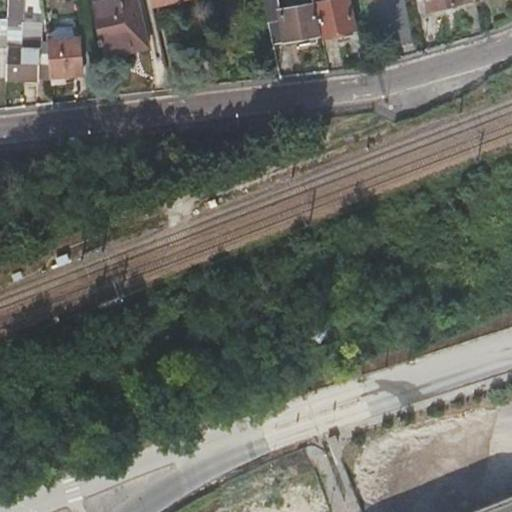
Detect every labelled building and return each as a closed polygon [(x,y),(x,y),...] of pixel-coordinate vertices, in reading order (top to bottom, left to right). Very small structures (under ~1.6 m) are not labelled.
[(9,21),(17,21),(25,21),(26,1),(10,0),(9,21)] [(96,0),(109,53),(122,50),(135,48),(133,40),(149,36),(141,0),(96,0)] [(263,0),(274,46),(326,34),(326,33),(318,0),(263,0)] [(318,0),(326,33),(332,36),(336,35),(338,30),(347,29),(348,36),(357,34),(356,27),(360,26),(353,0),(318,0)] [(474,0),(427,0),(429,10),(474,0)] [(69,86),(69,83),(68,81),(83,79),(79,33),(68,35),(53,37),(50,37),(55,88),(69,86)] [(9,45),(9,40),(9,36),(0,34),(0,73),(8,74),(9,45)] [(150,44),(149,36),(133,40),(135,48),(150,44)] [(34,38),(33,46),(41,46),(42,38),(34,38)] [(9,45),(8,74),(8,77),(27,77),(27,80),(37,80),(37,78),(40,78),(41,46),(33,46),(9,45)]
